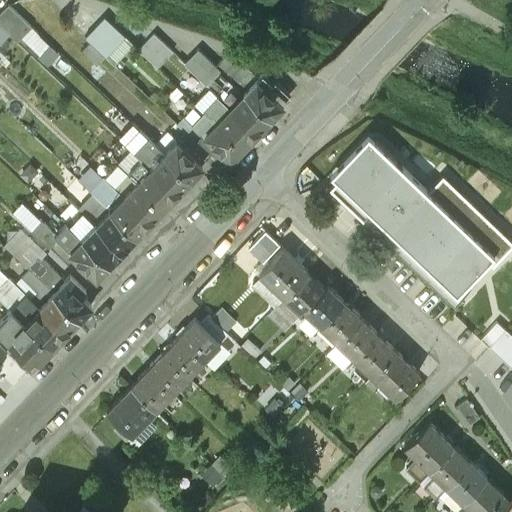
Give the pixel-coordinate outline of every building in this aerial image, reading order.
[(38,33),(8,4),(0,12),(0,25),(8,33),(17,41),(20,37),(27,44),(38,33)] [(124,35),(104,15),(83,37),(104,56),(124,35)] [(0,25),(0,41),(8,33),(0,25)] [(153,33),(145,31),(133,43),(149,59),(164,44),(153,33)] [(198,48),(183,62),(206,84),(220,70),(198,48)] [(258,77),(242,62),(224,56),(216,65),(236,84),(244,92),(256,80),(280,103),(289,94),(276,82),(274,85),(262,74),(258,77)] [(244,92),(244,93),(269,117),(282,104),(280,103),(256,80),(244,92)] [(236,84),(222,99),(230,107),(244,93),(244,92),(236,84)] [(269,117),(244,93),(230,107),(256,131),(269,117)] [(222,99),(218,96),(204,111),(208,114),(216,122),(217,121),(242,145),(256,131),(230,107),(222,99)] [(208,114),(196,126),(204,134),(216,122),(208,114)] [(216,122),(204,134),(199,139),(214,153),(219,148),(230,159),(242,145),(217,121),(216,122)] [(156,146),(139,130),(125,144),(150,168),(176,193),(189,178),(164,154),(164,153),(156,146)] [(202,165),(176,141),(168,133),(156,146),(164,153),(164,154),(189,178),(202,165)] [(367,133),(329,172),(336,179),(329,187),(349,205),(356,198),(456,292),(487,260),(492,264),(511,243),(511,240),(442,174),(427,189),(394,159),(396,157),(375,137),(374,139),(367,133)] [(142,160),(129,174),(137,182),(150,168),(142,160)] [(150,168),(137,182),(163,207),(176,193),(150,168)] [(129,174),(115,189),(123,196),(137,182),(129,174)] [(163,207),(137,182),(123,196),(149,221),(163,207)] [(123,196),(115,189),(101,203),(110,211),(123,196)] [(92,194),(78,208),(81,210),(88,217),(101,203),(92,194)] [(149,221),(123,196),(110,211),(135,235),(149,221)] [(101,203),(88,217),(96,225),(110,211),(101,203)] [(88,217),(81,210),(67,225),(82,240),(83,239),(108,263),(122,249),(96,225),(88,217)] [(135,235),(110,211),(96,225),(122,249),(135,235)] [(56,235),(41,220),(30,231),(49,249),(58,240),(54,237),(56,235)] [(67,225),(66,225),(56,235),(54,237),(58,240),(96,277),(108,263),(83,239),(82,240),(67,225)] [(291,255),(283,247),(259,272),(284,296),(308,271),(291,255)] [(64,280),(37,255),(26,267),(45,285),(53,292),(64,280)] [(308,271),(284,296),(290,301),(281,310),(292,320),(303,309),(324,287),(308,271)] [(91,305),(64,280),(53,292),(52,293),(78,318),(91,305)] [(31,299),(15,284),(9,290),(7,289),(0,296),(0,298),(16,315),(24,322),(25,321),(38,307),(30,300),(31,299)] [(324,287),(303,309),(310,316),(313,313),(323,322),(344,300),(327,284),(324,287)] [(31,299),(30,300),(38,307),(52,293),(53,292),(45,285),(31,299)] [(78,318),(52,293),(38,307),(65,332),(78,318)] [(323,322),(320,325),(327,332),(330,329),(339,338),(361,316),(344,300),(323,322)] [(65,332),(38,307),(25,321),(51,346),(65,332)] [(228,333),(208,314),(200,322),(220,341),(228,333)] [(16,315),(5,327),(13,334),(24,322),(16,315)] [(339,338),(337,341),(344,348),(347,345),(356,354),(377,332),(361,316),(339,338)] [(200,322),(194,317),(178,334),(204,359),(220,342),(220,341),(200,322)] [(51,346),(25,321),(24,322),(13,334),(13,335),(14,336),(10,341),(22,352),(26,348),(39,359),(51,346)] [(489,347),(505,329),(496,321),(480,338),(489,347)] [(511,335),(505,329),(489,347),(511,368),(511,335)] [(356,354),(353,357),(360,364),(363,361),(373,370),(394,348),(377,332),(356,354)] [(204,359),(178,334),(162,351),(188,375),(204,359)] [(373,370),(370,373),(395,396),(419,371),(394,348),(373,370)] [(188,375),(162,351),(146,367),(172,392),(188,375)] [(172,392),(146,367),(130,384),(155,408),(172,392)] [(130,384),(106,409),(132,433),(155,408),(130,384)] [(466,399),(457,405),(468,423),(478,417),(466,399)] [(453,444),(428,420),(404,446),(416,457),(406,467),(419,479),(429,469),(453,444)] [(453,444),(429,469),(434,475),(424,486),(435,496),(445,485),(470,460),(453,444)] [(470,460),(445,485),(462,501),(487,476),(470,460)] [(499,511),(511,500),(487,476),(462,501),(473,511),(499,511)]
